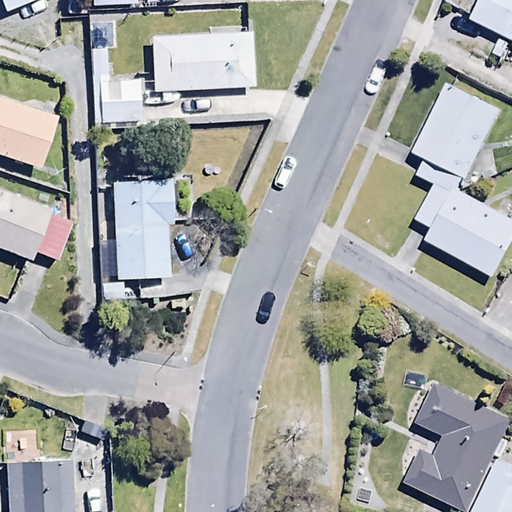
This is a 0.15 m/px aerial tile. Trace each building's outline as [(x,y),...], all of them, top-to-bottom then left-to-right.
[(0,0),(0,4),(5,18),(51,0),(0,0)] [(91,0),(92,12),(136,11),(135,0),(91,0)] [(511,0),(482,0),(469,26),(511,48),(511,0)] [(254,93),(252,39),(151,43),(154,97),(254,93)] [(139,86),(100,87),(101,128),(140,127),(139,86)] [(453,201),(455,196),(461,185),(465,187),(503,120),(448,90),(411,158),(423,165),(415,180),(434,191),(453,201)] [(0,104),(0,163),(42,177),(60,124),(0,104)] [(97,247),(99,282),(117,281),(117,287),(170,283),(166,229),(175,228),(172,186),(113,191),(117,245),(97,247)] [(453,201),(434,191),(415,225),(432,235),(426,247),(493,285),(511,250),(511,227),(455,196),(453,201)] [(52,221),(53,217),(0,197),(0,254),(32,267),(36,258),(59,267),(73,229),(52,221)] [(419,455),(404,490),(446,511),(468,511),(511,430),(434,390),(414,429),(423,434),(423,458),(419,455)] [(511,511),(511,472),(498,465),(474,511),(511,511)] [(8,511),(72,511),(70,467),(6,470),(8,511)]
